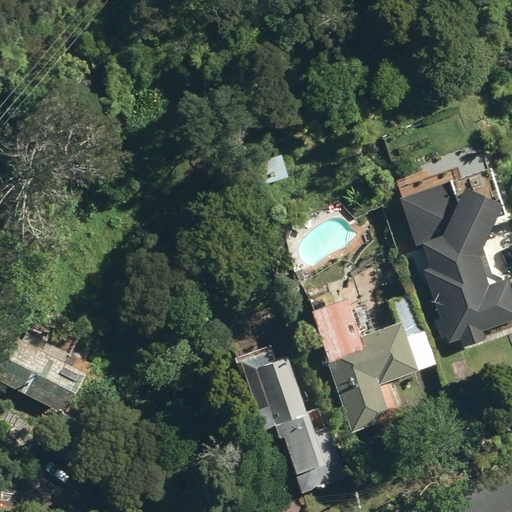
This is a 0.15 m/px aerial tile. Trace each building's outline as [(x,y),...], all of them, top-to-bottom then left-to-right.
[(472,253),(464,228),(427,241),(435,266),(430,268),(447,317),(439,319),(444,337),(453,335),(455,341),(511,321),(511,276),(494,283),(483,249),(472,253)] [(291,273),(295,280),(301,277),(297,270),(291,273)] [(357,431),(396,419),(383,384),(441,363),(429,329),(411,335),(406,320),(367,333),(355,297),(319,309),(357,431)] [(125,325),(143,333),(147,324),(129,316),(125,325)] [(0,375),(70,411),(104,343),(74,329),(60,360),(5,332),(0,341),(0,375)] [(278,346),(244,358),(270,439),(282,436),(294,475),(300,473),(306,492),(351,477),(333,425),(321,429),(315,411),(313,412),(294,354),(282,358),(278,346)] [(51,448),(88,467),(107,431),(71,412),(51,448)]
